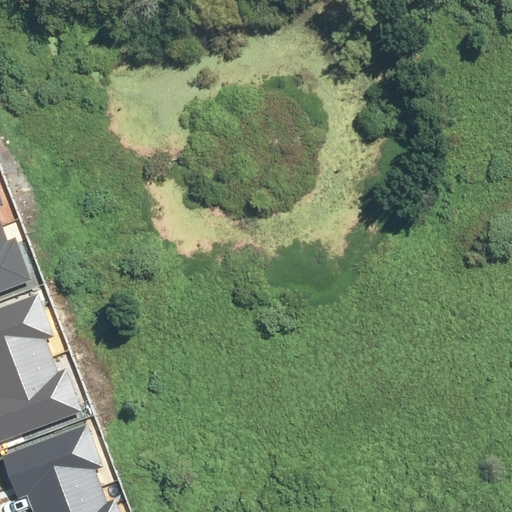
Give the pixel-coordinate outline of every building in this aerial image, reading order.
[(0,286),(35,274),(21,235),(12,238),(5,221),(0,222),(0,286)] [(0,306),(0,371),(54,353),(47,334),(56,331),(42,292),(0,306)] [(0,435),(83,406),(69,367),(60,370),(54,353),(0,371),(0,435)] [(9,452),(24,495),(33,492),(38,506),(107,482),(101,464),(110,461),(96,421),(9,452)] [(40,511),(128,511),(122,496),(114,500),(107,482),(38,506),(40,511)]
